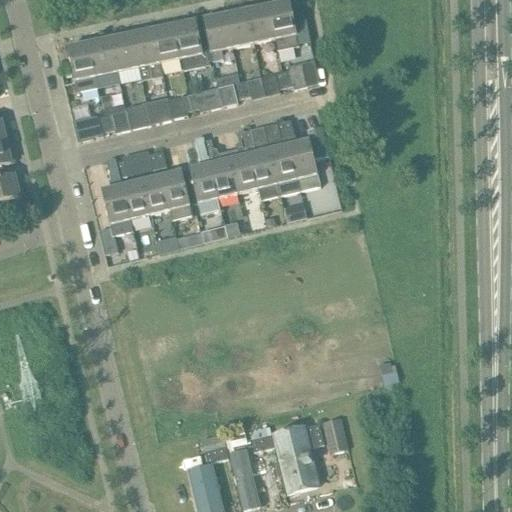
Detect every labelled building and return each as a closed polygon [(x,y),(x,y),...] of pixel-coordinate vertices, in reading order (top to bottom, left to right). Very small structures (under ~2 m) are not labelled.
[(275,42),(277,54),(299,50),(290,4),(268,9),(275,42)] [(254,47),(275,42),(268,9),(247,13),(254,47)] [(247,13),(226,18),(233,51),(254,47),(247,13)] [(233,51),(226,18),(204,22),(213,65),(223,62),(221,53),(233,51)] [(174,28),(181,62),(183,74),(211,68),(207,49),(201,50),(196,24),(174,28)] [(160,66),(181,62),(174,28),(153,33),(160,66)] [(163,80),(160,66),(153,33),(132,37),(139,71),(149,68),(152,82),(163,80)] [(110,41),(118,75),(139,71),(132,37),(110,41)] [(89,46),(96,79),(118,75),(110,41),(89,46)] [(99,91),(96,79),(89,46),(67,50),(78,96),(97,91),(99,91)] [(289,73),(293,89),(294,93),(307,90),(302,65),(288,68),(289,73)] [(293,89),(289,73),(282,75),(286,91),(293,89)] [(286,91),(282,75),(261,80),(266,100),(280,96),(279,92),(286,91)] [(237,103),(244,101),(240,86),(238,78),(217,84),(223,110),(238,107),(237,103)] [(247,84),(240,86),(244,101),(251,99),(247,84)] [(195,96),(189,98),(193,114),(199,112),(195,96)] [(110,97),(101,99),(104,112),(113,110),(110,97)] [(193,114),(189,98),(181,100),(185,116),(193,114)] [(168,101),(146,106),(147,109),(151,124),(151,128),(157,126),(172,123),(173,123),(168,103),(168,101)] [(151,124),(147,109),(140,110),(143,126),(151,124)] [(105,119),(109,134),(116,133),(112,117),(105,119)] [(109,134),(105,119),(92,122),(92,119),(73,124),(78,146),(94,142),(93,141),(98,140),(98,141),(103,140),(103,136),(109,134)] [(0,145),(8,144),(3,123),(0,123),(0,145)] [(283,125),(287,140),(294,138),(290,123),(283,125)] [(280,142),(287,140),(283,125),(276,126),(280,142)] [(306,131),(309,143),(314,161),(328,158),(320,128),(306,131)] [(251,133),(244,134),(248,150),(255,148),(251,133)] [(248,150),(244,134),(237,136),(240,152),(248,150)] [(202,169),(210,167),(208,160),(204,144),(203,140),(195,142),(202,169)] [(211,142),(204,144),(208,160),(215,158),(211,142)] [(314,161),(309,143),(289,148),(297,182),(300,194),(321,189),(318,177),(314,163),(314,161)] [(0,168),(13,165),(8,144),(0,145),(0,168)] [(289,148),(269,153),(278,187),(280,199),(300,194),(297,182),(289,148)] [(269,153),(249,158),(258,192),(261,204),(280,199),(278,187),(269,153)] [(156,156),(160,171),(167,170),(163,154),(156,156)] [(152,173),(160,171),(156,156),(149,158),(152,173)] [(238,197),(258,192),(249,158),(230,163),(238,197)] [(120,181),(116,166),(115,162),(106,164),(113,191),(101,194),(110,231),(99,234),(105,258),(118,255),(114,239),(133,235),(122,189),(120,181)] [(210,167),(218,202),(238,197),(230,163),(210,167)] [(116,166),(120,181),(127,179),(123,164),(116,166)] [(218,202),(210,167),(202,169),(189,172),(200,217),(220,213),(217,202),(218,202)] [(161,179),(170,213),(172,223),(193,218),(187,194),(182,174),(161,179)] [(0,203),(21,199),(16,177),(0,180),(0,203)] [(150,218),(170,213),(161,179),(142,184),(150,218)] [(142,184),(122,189),(130,223),(150,218),(142,184)] [(303,207),(283,212),(287,226),(307,221),(303,207)] [(273,221),(265,223),(266,230),(275,228),(273,221)] [(212,232),(201,235),(203,247),(214,244),(212,232)] [(186,240),(177,242),(179,253),(189,250),(186,240)] [(340,422),(323,426),(330,455),(347,451),(341,422),(340,422)] [(325,447),(319,427),(307,430),(312,451),(325,447)] [(272,439),(275,451),(286,499),(320,491),(306,431),(272,439)] [(225,445),(223,439),(202,444),(204,455),(226,450),(225,445)] [(254,456),(273,451),(271,439),(251,444),(254,456)] [(226,450),(204,455),(207,467),(229,462),(226,450)] [(246,453),(245,453),(229,457),(242,511),(252,511),(260,510),(248,461),(246,453)] [(224,511),(214,468),(189,474),(198,511),(224,511)] [(186,511),(181,487),(164,490),(167,511),(186,511)]
